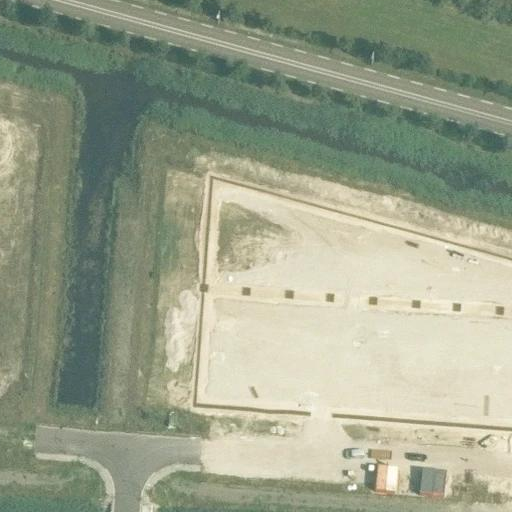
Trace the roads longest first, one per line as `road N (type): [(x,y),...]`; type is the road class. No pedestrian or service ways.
road 1 (tertiary): [(511,115),(81,0)]
road 2 (unclassified): [(466,511),(198,491),(170,481),(133,449)]
